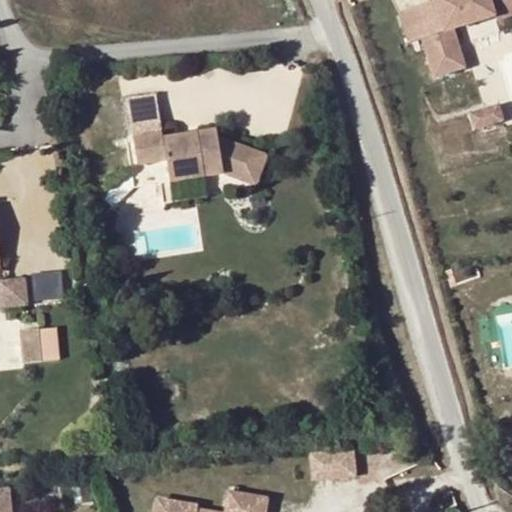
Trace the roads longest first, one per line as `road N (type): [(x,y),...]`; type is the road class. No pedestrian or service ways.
road 1 (unclassified): [(310,30),(337,73),(477,511)]
road 2 (residential): [(310,30),(16,61),(24,113),(0,137)]
